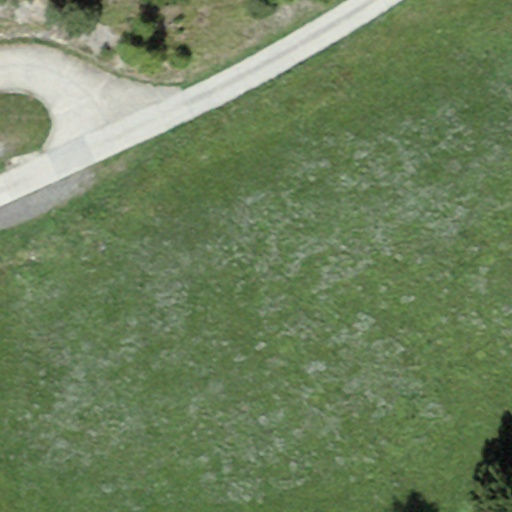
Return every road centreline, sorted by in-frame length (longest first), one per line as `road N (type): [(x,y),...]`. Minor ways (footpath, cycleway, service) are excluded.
road 1 (track): [(410,0),(116,142)]
road 2 (track): [(116,142),(67,83),(19,66),(0,72)]
road 3 (track): [(116,142),(0,195)]
